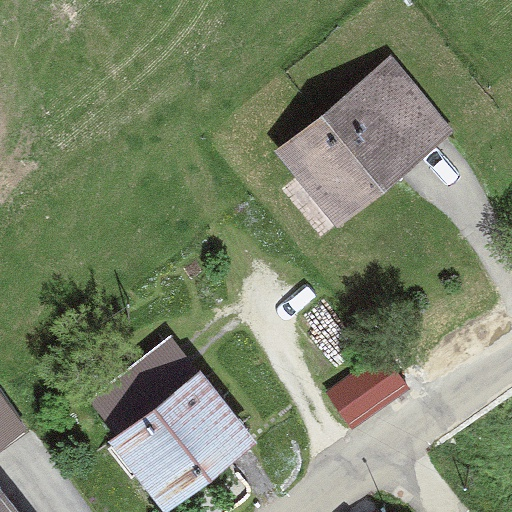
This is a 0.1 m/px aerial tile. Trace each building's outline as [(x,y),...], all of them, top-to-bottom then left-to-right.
[(281,149),(342,230),(433,161),(372,81),(281,149)] [(112,449),(161,511),(188,511),(268,450),(208,374),(202,379),(169,337),(86,403),(118,444),(112,449)] [(356,432),(411,388),(383,352),(327,397),(356,432)] [(0,441),(23,424),(0,393),(0,441)] [(0,501),(0,511),(20,511),(8,496),(0,501)]
